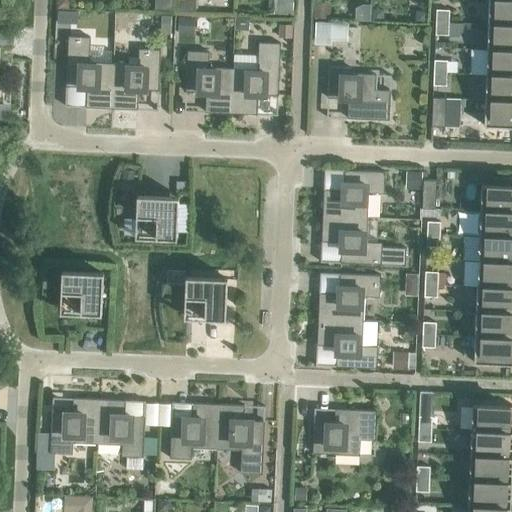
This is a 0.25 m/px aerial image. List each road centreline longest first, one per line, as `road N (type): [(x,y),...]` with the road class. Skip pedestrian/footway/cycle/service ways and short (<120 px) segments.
road 1 (residential): [(19,511),(27,359),(276,370),(286,151)]
road 2 (residential): [(286,151),(35,141)]
road 3 (residential): [(511,161),(286,151)]
road 4 (residential): [(41,0),(35,141)]
